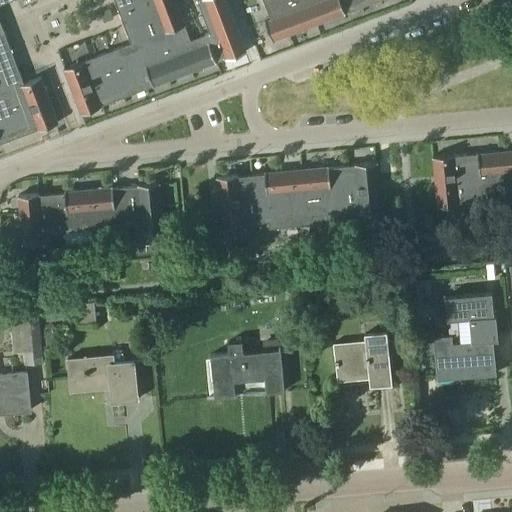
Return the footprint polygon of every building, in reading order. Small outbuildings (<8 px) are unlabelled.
[(0,0),(0,143),(38,129),(39,130),(58,123),(41,77),(23,83),(0,20),(0,3),(8,0),(115,0),(131,42),(64,68),(81,114),(101,106),(101,105),(217,61),(209,42),(208,42),(205,34),(191,39),(175,0),(0,0)] [(263,0),(271,19),(265,21),(272,40),(377,0),(263,0)] [(105,21),(113,18),(110,8),(102,11),(105,21)] [(511,149),(454,155),(453,154),(433,156),(438,206),(458,204),(458,203),(511,197),(511,149)] [(217,176),(222,227),(242,225),(242,223),(269,221),(270,228),(334,222),(334,215),(360,212),(360,213),(381,212),(376,161),(356,163),(356,165),(329,167),(329,166),(264,172),(264,173),(238,176),(237,174),(217,176)] [(39,193),(18,195),(25,264),(57,261),(56,248),(51,249),(50,233),(135,224),(137,241),(132,241),(133,253),(165,251),(159,182),(139,184),(139,185),(113,188),(113,186),(64,191),(65,192),(39,195),(39,193)] [(164,280),(212,275),(211,259),(162,264),(164,280)] [(496,374),(493,339),(498,339),(496,315),(493,315),(491,291),(445,295),(447,320),(469,318),(471,341),(451,343),(450,335),(434,337),(438,380),(456,378),(456,373),(468,372),(469,377),(496,374)] [(74,304),(75,316),(76,322),(95,320),(94,300),(74,302),(74,304)] [(68,307),(67,307),(45,308),(46,321),(69,319),(69,317),(68,307)] [(41,349),(45,349),(41,309),(9,312),(13,352),(23,351),(25,364),(43,362),(41,349)] [(370,386),(392,384),(387,331),(365,333),(366,344),(335,346),(337,381),(339,381),(338,377),(369,374),(370,386)] [(265,376),(267,393),(284,391),(281,348),(243,352),(242,341),(228,342),(229,353),(211,354),(215,397),(234,396),(233,379),(265,376)] [(68,358),(71,391),(72,391),(72,390),(92,388),(92,389),(103,388),(102,387),(110,387),(112,402),(138,399),(134,360),(114,362),(113,354),(68,358)] [(4,413),(31,410),(28,372),(0,374),(0,405),(3,405),(4,413)]
